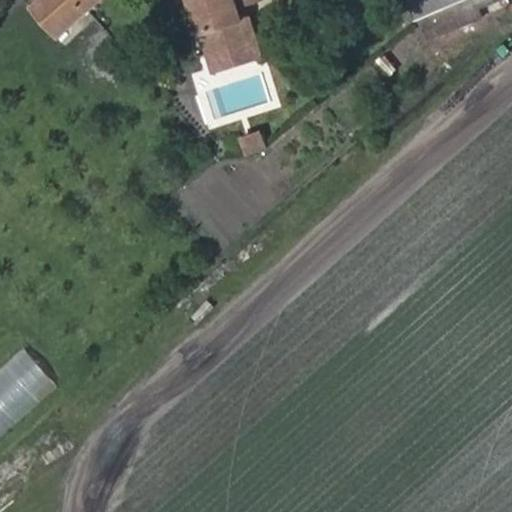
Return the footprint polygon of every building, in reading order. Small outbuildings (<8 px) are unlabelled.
[(94,43),(141,0),(83,0),(68,14),(94,43)] [(288,49),(277,12),(300,4),(298,0),(228,0),(248,62),(288,49)] [(511,0),(445,0),(457,26),(511,2),(511,0)] [(293,62),(288,49),(248,62),(252,75),(293,62)] [(0,438),(62,385),(30,348),(0,373),(0,438)]
